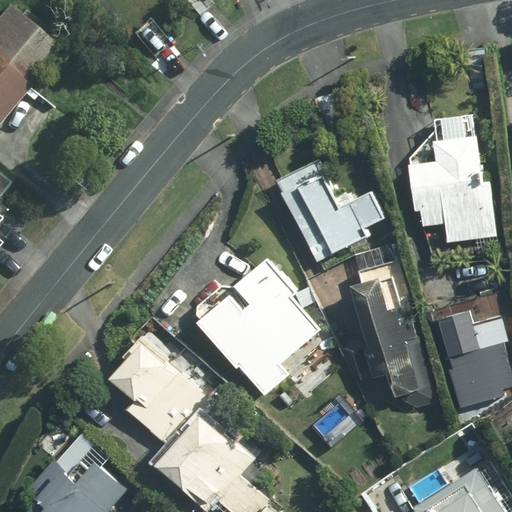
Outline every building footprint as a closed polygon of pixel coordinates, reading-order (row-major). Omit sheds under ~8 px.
[(0,123),(61,48),(9,6),(0,16),(0,123)] [(441,161),(409,165),(417,225),(445,221),(448,245),(501,238),(494,179),(483,180),(475,114),(435,119),(441,161)] [(319,162),(280,182),(321,261),(369,236),(365,229),(386,218),(371,190),(341,206),(319,162)] [(198,310),(203,322),(272,390),(287,375),(280,368),(323,325),(292,294),(300,286),(272,258),(242,289),(222,288),(198,310)] [(382,273),(350,283),(369,345),(353,350),(363,383),(391,375),(397,397),(414,392),(419,407),(437,401),(409,309),(394,313),(382,273)] [(468,303),(435,312),(462,409),(506,397),(503,387),(511,384),(511,375),(504,345),(511,343),(505,320),(475,328),(468,303)] [(214,410),(220,403),(149,337),(111,378),(134,399),(127,408),(172,449),(162,460),(207,502),(219,489),(230,499),(224,505),(231,511),(272,511),(268,507),(274,500),(242,470),(259,452),(214,410)] [(108,511),(130,487),(103,464),(112,454),(79,426),(71,436),(60,426),(44,446),(55,456),(29,486),(37,493),(21,511),(108,511)] [(511,511),(511,508),(484,466),(419,510),(420,511),(511,511)] [(172,511),(162,503),(153,511),(172,511)]
